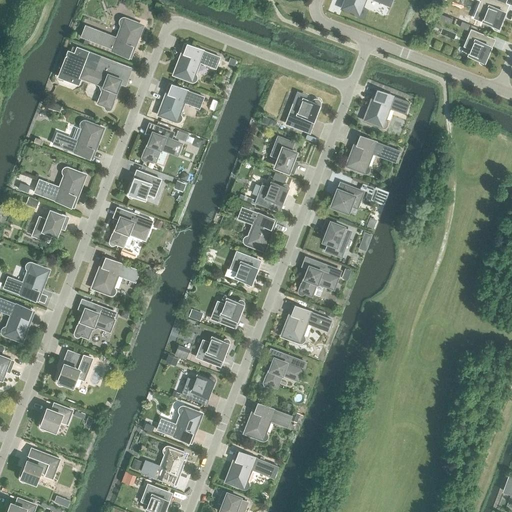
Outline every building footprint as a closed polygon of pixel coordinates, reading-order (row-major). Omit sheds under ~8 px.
[(345,0),(342,8),(350,11),(350,12),(363,18),(367,9),(362,7),(364,0),(375,0),(390,6),(391,0),(345,0)] [(495,0),(483,0),(479,12),(485,14),(483,21),(493,25),(493,27),(494,28),(495,29),(497,29),(498,29),(499,27),(502,20),(501,20),(504,11),(503,11),(506,5),(508,6),(509,5),(495,0)] [(116,52),(128,57),(134,41),(135,42),(142,25),(132,22),(133,20),(125,18),(123,17),(121,18),(120,19),(119,21),(119,23),(120,25),(122,26),(118,38),(85,25),(81,37),(117,50),(116,52)] [(462,21),(460,26),(467,29),(469,24),(462,21)] [(487,44),(490,39),(490,38),(471,30),(465,46),(471,49),(469,55),(479,59),(479,61),(479,63),(481,64),(482,64),(484,63),(485,62),(488,55),(487,54),(490,46),(487,44)] [(183,79),(191,82),(193,82),(195,81),(196,80),(197,78),(197,76),(196,74),(194,73),(199,61),(216,68),(220,57),(188,44),(182,58),(181,58),(175,74),(184,77),(183,79)] [(110,109),(111,108),(114,101),(113,101),(119,86),(118,85),(120,79),(119,79),(124,66),(78,48),(75,54),(69,52),(59,76),(78,83),(80,77),(100,84),(103,91),(98,103),(105,105),(105,107),(105,109),(107,110),(109,110),(110,109)] [(159,114),(168,117),(168,119),(176,122),(178,122),(180,122),(181,120),(182,118),(181,116),(180,114),(179,113),(183,102),(199,108),(204,97),(172,85),(167,98),(165,98),(159,114)] [(387,124),(387,122),(386,120),(384,119),(389,107),(405,113),(409,102),(378,90),(373,104),(371,103),(365,119),(374,123),(373,124),(381,127),(383,128),(385,127),(386,125),(387,124)] [(286,123),(305,130),(309,118),(313,120),(316,112),(317,113),(320,105),(321,103),(320,101),(319,99),(317,99),(314,99),(313,100),(311,101),(303,98),(300,107),(293,105),(286,123)] [(213,99),(209,108),(214,110),(217,101),(213,99)] [(263,116),(261,121),(268,124),(270,119),(263,116)] [(95,144),(96,144),(102,128),(93,125),(94,123),(86,120),(84,120),(82,121),(81,122),(80,124),(80,126),(81,128),(83,129),(78,140),(57,132),(53,144),(89,157),(95,144)] [(170,139),(173,132),(157,126),(154,133),(153,133),(151,139),(150,138),(146,149),(144,149),(142,156),(141,158),(142,159),(144,161),(145,161),(147,160),(148,158),(163,164),(168,151),(177,154),(181,143),(170,139)] [(178,130),(175,137),(185,141),(188,134),(178,130)] [(347,165),(356,168),(356,170),(363,173),(365,173),(367,173),(369,171),(370,169),(369,167),(368,166),(367,164),(371,153),(395,162),(400,151),(360,136),(355,149),(353,149),(347,165)] [(276,166),(293,173),(296,166),(291,164),(295,152),(291,150),(294,143),(278,137),(271,155),(279,158),(276,166)] [(34,192),(71,206),(77,190),(78,191),(85,175),(75,171),(76,170),(68,167),(66,167),(64,167),(63,169),(62,171),(62,173),(63,174),(65,176),(61,187),(39,179),(34,192)] [(130,197),(131,198),(133,197),(134,195),(144,199),(147,193),(154,195),(160,180),(142,172),(139,179),(135,178),(131,188),(130,187),(128,193),(127,195),(128,196),(130,197)] [(183,172),(180,178),(186,180),(189,174),(183,172)] [(22,176),(17,189),(29,193),(34,180),(22,176)] [(177,181),(174,188),(182,191),(185,184),(177,181)] [(272,182),(269,188),(262,185),(256,201),(274,208),(277,202),(281,203),(285,193),(286,193),(289,188),(289,186),(288,185),(286,184),(285,184),(283,184),(282,186),(272,182)] [(332,205),(347,211),(353,196),(360,199),(363,191),(345,184),(342,191),(338,189),(332,205)] [(29,196),(26,204),(36,208),(39,200),(29,196)] [(243,242),(244,243),(246,244),(254,247),(255,246),(264,249),(270,233),(268,233),(273,219),(253,211),(242,207),(238,218),(254,224),(250,236),(247,236),(246,236),(244,238),(243,240),(243,242)] [(56,235),(61,223),(65,225),(68,217),(52,211),(51,211),(48,220),(40,217),(33,235),(49,241),(52,233),(56,235)] [(151,221),(140,217),(125,211),(122,217),(121,217),(119,223),(118,223),(113,234),(112,234),(109,240),(109,242),(110,244),(111,245),(113,245),(115,245),(116,243),(123,246),(128,233),(145,239),(149,228),(148,228),(151,221)] [(156,219),(153,226),(160,228),(162,222),(156,219)] [(323,227),(328,229),(324,241),(328,242),(325,250),(341,256),(348,238),(344,237),(347,229),(343,227),(326,220),(323,227)] [(365,232),(361,241),(368,244),(372,235),(365,232)] [(253,278),(257,267),(253,266),(255,259),(237,252),(231,268),(238,271),(235,277),(246,281),(245,283),(246,284),(247,285),(249,286),(251,285),(252,283),(254,278),(253,278)] [(135,282),(139,270),(106,258),(101,271),(99,271),(93,287),(102,290),(101,292),(109,295),(111,295),(113,295),(115,294),(115,292),(115,289),(114,288),(112,286),(117,275),(135,282)] [(298,290),(298,292),(299,293),(300,294),(302,295),(303,294),(305,292),(312,295),(317,282),(333,289),(338,277),(337,277),(340,270),(314,260),(311,267),(310,266),(307,273),(306,272),(302,283),(301,283),(298,290)] [(40,286),(42,286),(48,270),(39,267),(39,265),(32,262),(29,262),(27,263),(26,264),(25,266),(25,268),(27,270),(28,271),(24,282),(8,276),(3,287),(35,299),(40,286)] [(345,268),(341,277),(347,280),(351,270),(345,268)] [(12,337),(21,340),(28,324),(26,323),(31,310),(0,297),(0,310),(12,315),(7,327),(5,327),(3,327),(2,329),(1,331),(1,333),(2,334),(4,335),(12,338),(12,337)] [(244,303),(243,301),(242,300),(240,300),(238,300),(237,302),(227,298),(225,304),(218,302),(212,318),(233,326),(236,319),(237,320),(241,309),(242,310),(244,304),(244,303)] [(113,319),(110,318),(112,311),(89,302),(87,309),(86,309),(83,315),(82,314),(78,326),(77,325),(74,332),(74,334),(75,336),(76,337),(78,337),(80,336),(81,335),(88,337),(91,329),(96,325),(108,330),(113,319)] [(282,335),(292,338),(291,340),(299,343),(301,343),(303,342),(304,341),(305,339),(305,337),(303,335),(302,334),(306,323),(327,331),(331,319),(295,306),(290,319),(288,319),(282,335)] [(189,308),(186,315),(199,320),(202,313),(189,308)] [(122,310),(120,316),(126,318),(129,312),(122,310)] [(197,356),(215,363),(218,357),(222,358),(226,348),(227,348),(229,343),(229,341),(229,340),(227,339),(225,338),(224,339),(223,340),(212,337),(210,343),(203,341),(197,356)] [(178,345),(175,355),(185,359),(189,349),(178,345)] [(64,364),(61,372),(59,371),(56,379),(56,381),(57,383),(58,384),(60,385),(62,385),(64,384),(65,382),(73,385),(77,377),(83,379),(92,358),(84,355),(84,356),(73,352),(68,365),(64,364)] [(265,386),(267,386),(269,385),(269,384),(277,387),(282,374),(298,380),(305,362),(278,352),(276,358),(275,358),(272,364),(271,364),(267,375),(266,375),(263,382),(263,383),(264,385),(265,386)] [(0,377),(1,378),(6,366),(11,368),(13,361),(0,355),(0,377)] [(168,355),(165,362),(175,365),(178,359),(168,355)] [(215,381),(215,379),(214,378),(213,376),(211,376),(209,377),(208,378),(198,375),(195,381),(189,378),(182,394),(204,403),(207,396),(211,386),(213,386),(215,381)] [(67,424),(72,410),(53,403),(51,410),(47,408),(44,416),(42,416),(39,423),(39,425),(40,427),(41,429),(43,430),(45,430),(47,428),(48,427),(57,430),(60,421),(67,424)] [(245,432),(254,436),(254,437),(261,440),(263,440),(265,440),(267,438),(268,436),(267,434),(266,432),(265,431),(269,420),(287,427),(291,416),(258,403),(253,417),(251,416),(245,432)] [(157,429),(188,441),(193,428),(195,428),(201,414),(192,410),(192,409),(185,406),(183,405),(181,406),(179,407),(178,409),(178,411),(179,413),(181,414),(177,424),(161,418),(157,429)] [(146,423),(144,429),(151,432),(154,426),(146,423)] [(141,471),(172,483),(178,469),(179,470),(185,454),(176,450),(177,449),(169,446),(167,446),(165,446),(164,448),(163,450),(163,452),(164,454),(166,455),(161,466),(145,460),(141,471)] [(21,481),(23,482),(25,482),(27,480),(29,479),(37,482),(40,472),(45,474),(45,475),(52,478),(59,459),(31,448),(29,455),(30,456),(28,461),(27,460),(24,468),(22,468),(20,475),(19,477),(20,479),(21,481)] [(233,465),(226,481),(236,484),(235,486),(243,489),(245,489),(247,488),(248,487),(249,485),(249,483),(248,481),(246,480),(250,468),(274,477),(278,466),(240,451),(234,465),(233,465)] [(134,458),(130,467),(137,470),(141,461),(134,458)] [(125,471),(121,481),(132,485),(136,476),(128,473),(129,472),(125,471)] [(511,476),(508,475),(502,491),(511,495),(511,476)] [(146,509),(152,511),(164,511),(165,511),(164,510),(168,500),(164,498),(166,491),(148,484),(142,500),(149,503),(146,509)] [(220,498),(225,500),(220,511),(221,511),(243,511),(247,501),(239,498),(240,497),(223,491),(220,498)] [(32,511),(36,504),(17,498),(15,504),(10,503),(7,511),(6,510),(5,511),(32,511)]
